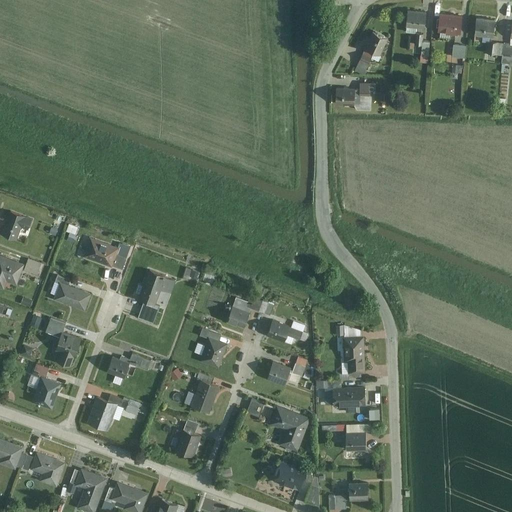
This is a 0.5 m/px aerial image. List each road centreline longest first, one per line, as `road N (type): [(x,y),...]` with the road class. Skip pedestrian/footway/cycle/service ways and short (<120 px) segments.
road 1 (unclassified): [(360,0),(318,99),(323,201),(328,236),(382,304),(391,332),(395,511)]
road 2 (residential): [(205,485),(66,436)]
road 3 (residential): [(66,436),(114,300)]
road 4 (residential): [(205,485),(250,354)]
road 5 (track): [(391,332),(511,381)]
